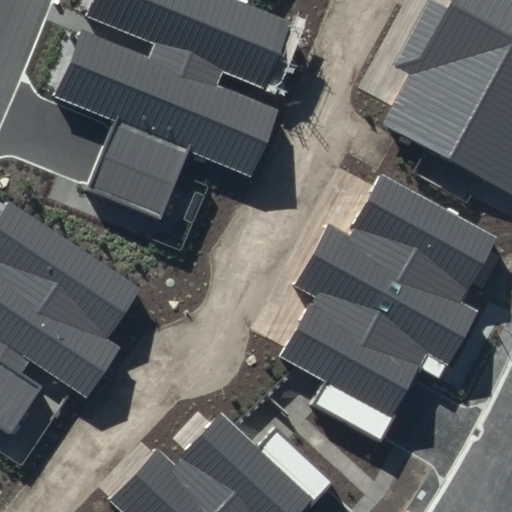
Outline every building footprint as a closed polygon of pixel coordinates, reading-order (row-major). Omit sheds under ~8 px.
[(290,21),(237,0),(93,0),(86,18),(154,45),(149,58),(80,30),(53,96),(114,121),(87,188),(162,218),(190,151),(252,177),(279,111),(216,85),(221,71),(263,88),(290,21)] [(511,0),(426,0),(393,63),(409,72),(382,123),(511,191),(511,0)] [(497,237),(380,173),(347,232),(328,222),(293,285),(314,296),(281,356),(325,380),(312,403),(380,440),(421,367),(441,378),(478,312),(460,302),(497,237)] [(138,287),(5,201),(0,208),(0,428),(10,435),(42,387),(21,373),(28,362),(85,398),(119,345),(106,336),(138,287)] [(255,443),(220,411),(173,461),(156,445),(105,499),(119,511),(306,511),(335,482),(273,424),(255,443)]
